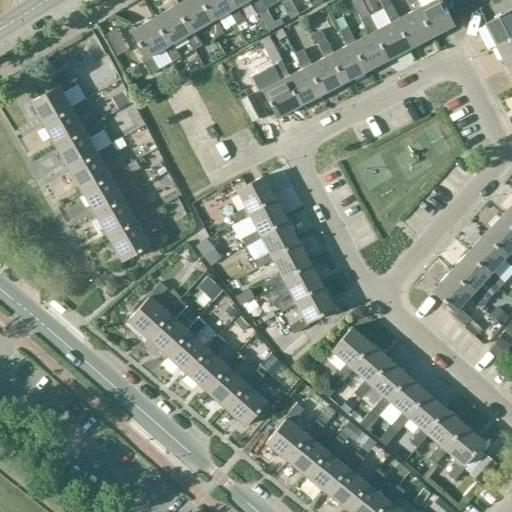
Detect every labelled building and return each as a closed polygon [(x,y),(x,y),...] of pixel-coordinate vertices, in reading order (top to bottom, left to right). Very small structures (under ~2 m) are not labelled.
[(209,23),(196,0),(186,0),(172,8),(188,36),(185,38),(192,51),(193,51),(198,60),(205,56),(200,47),(201,46),(193,32),(206,25),(209,23)] [(214,39),(215,39),(222,35),(214,20),(228,12),(231,11),(224,0),(196,0),(209,23),(206,25),(214,39)] [(250,0),(224,0),(231,11),(228,12),(236,27),(244,22),(236,8),(249,0),(250,0)] [(250,0),(249,0),(267,33),(283,25),(280,19),(273,23),(260,0),(250,0)] [(277,0),(289,20),(298,16),(288,0),(277,0)] [(350,0),(355,10),(368,34),(372,33),(386,61),(408,49),(393,21),(390,24),(377,30),(364,6),(360,0),(350,0)] [(377,0),(382,9),(390,24),(393,21),(408,49),(430,38),(415,11),(412,12),(398,19),(390,5),(387,0),(377,0)] [(435,0),(420,8),(415,0),(405,0),(412,12),(415,11),(430,38),(452,26),(438,0),(435,0)] [(188,36),(172,8),(150,21),(165,48),(163,50),(171,64),(179,59),(171,45),(185,38),(188,36)] [(511,15),(510,11),(483,25),(494,47),(511,37),(511,15)] [(165,48),(150,21),(129,33),(144,60),(141,61),(149,76),(158,71),(150,57),(163,50),(165,48)] [(338,31),(346,46),(350,44),(364,72),(386,61),(372,33),(368,34),(354,42),(346,27),(338,31)] [(312,35),(324,58),(328,56),(342,84),(364,72),(350,44),(346,46),(332,54),(320,31),(312,35)] [(260,41),(280,80),(283,79),(298,108),(320,96),(305,67),(302,69),(288,76),(280,62),(281,61),(269,37),(260,41)] [(511,37),(494,47),(505,69),(511,65),(511,37)] [(294,54),(302,69),(305,67),(320,96),(342,84),(328,56),(324,58),(310,65),(302,50),(294,54)] [(107,56),(96,62),(109,86),(120,80),(107,56)] [(275,120),(298,108),(283,79),(280,80),(266,87),(259,73),(250,78),(258,93),(261,92),(275,120)] [(29,104),(43,128),(71,112),(70,109),(62,95),(77,86),(72,77),(55,87),(56,88),(29,104)] [(252,121),(263,116),(252,94),(247,97),(243,89),(237,92),(252,121)] [(117,109),(129,103),(123,92),(111,98),(117,109)] [(85,101),(70,109),(71,112),(43,128),(55,150),(84,134),(83,132),(75,117),(90,108),(85,101)] [(98,123),(83,132),(84,134),(55,150),(68,172),(97,156),(96,154),(88,140),(103,131),(98,123)] [(111,146),(96,154),(97,156),(68,172),(81,195),(110,178),(109,176),(101,162),(115,153),(111,146)] [(124,168),(109,176),(110,178),(81,195),(93,217),(122,201),(122,199),(114,185),(129,177),(124,168)] [(233,226),(248,218),(246,215),(273,201),(262,178),(234,193),(244,210),(229,218),(233,226)] [(137,191),(122,199),(122,201),(93,217),(106,240),(135,223),(135,222),(126,207),(141,198),(137,191)] [(285,223),(273,201),(246,215),(248,218),(255,232),(240,240),(244,248),(259,240),(258,237),(285,223)] [(511,202),(498,218),(511,230),(511,202)] [(140,231),(155,221),(153,218),(160,214),(156,209),(150,213),(135,222),(135,223),(106,240),(120,263),(149,247),(140,231)] [(511,230),(498,218),(481,236),(505,258),(502,260),(511,269),(511,256),(509,253),(511,250),(511,230)] [(297,244),(285,223),(258,237),(259,240),(266,254),(251,262),(256,270),(271,262),(269,259),(297,244)] [(505,258),(481,236),(464,255),(488,276),(485,279),(498,290),(504,283),(491,272),(502,260),(505,258)] [(308,266),(297,244),(269,259),(271,262),(278,276),(263,284),(267,292),(282,284),(281,281),(308,266)] [(475,290),(485,279),(488,276),(464,255),(448,273),(471,294),(468,297),(480,307),(486,301),(475,290)] [(320,289),(308,266),(281,281),(282,284),(289,297),(274,305),(279,313),(294,305),(293,303),(320,289)] [(471,294),(448,273),(430,292),(452,312),(449,315),(462,327),(461,328),(472,337),(479,329),(469,320),(470,319),(457,308),(468,297),(471,294)] [(126,322),(145,340),(166,316),(165,315),(153,304),(166,290),(159,283),(145,298),(146,299),(126,322)] [(332,311),(320,289),(293,303),(294,305),(301,320),(286,328),(290,336),(306,328),(305,325),(332,311)] [(178,301),(165,315),(166,316),(145,340),(165,357),(186,333),(185,332),(173,321),(185,307),(178,301)] [(198,319),(185,332),(186,333),(165,357),(184,375),(206,351),(205,349),(192,338),(204,325),(198,319)] [(347,370),(367,346),(349,330),(328,354),(342,366),(332,379),(339,385),(349,372),(347,370)] [(311,342),(303,333),(278,355),(287,364),(311,342)] [(217,336),(205,349),(206,351),(184,375),(204,393),(225,367),(212,356),(224,342),(217,336)] [(497,357),(507,345),(499,338),(489,350),(497,357)] [(366,386),(386,362),(367,346),(347,370),(349,372),(362,383),(352,395),(359,401),(369,389),(366,386)] [(236,354),(225,367),(204,393),(223,410),(245,386),(243,384),(231,373),(243,360),(236,354)] [(385,402),(405,378),(386,362),(366,386),(369,389),(380,398),(369,411),(376,417),(387,404),(385,402)] [(256,371),(243,384),(245,386),(223,410),(243,428),(264,404),(250,391),(263,377),(256,371)] [(404,418),(424,394),(405,378),(385,402),(387,404),(399,414),(389,427),(396,433),(407,421),(404,418)] [(423,434),(443,410),(424,394),(404,418),(407,421),(418,431),(409,442),(416,448),(426,436),(423,434)] [(347,414),(355,405),(348,399),(340,408),(347,414)] [(263,446),(284,462),(305,436),(304,435),(291,425),(302,411),(294,404),(282,419),(284,420),(263,446)] [(441,450),(461,426),(443,410),(423,434),(426,436),(438,447),(427,460),(434,466),(445,453),(441,450)] [(316,421),(304,435),(305,436),(284,462),(304,479),(326,452),(324,451),(311,441),(322,427),(316,421)] [(482,444),(461,426),(441,450),(445,453),(457,463),(446,476),(453,482),(464,468),(462,467),(482,444)] [(343,443),(336,437),(324,451),(326,452),(304,479),(325,495),(346,469),(345,468),(331,457),(343,443)] [(325,495),(345,511),(366,485),(364,484),(352,474),(362,461),(355,455),(345,468),(346,469),(325,495)] [(469,474),(479,484),(495,465),(485,456),(469,474)] [(375,471),(364,484),(366,485),(345,511),(378,511),(386,503),(385,501),(371,490),(382,477),(375,471)] [(417,480),(409,490),(419,498),(427,488),(417,480)] [(395,488),(385,501),(386,503),(378,511),(397,511),(391,507),(402,494),(395,488)] [(430,508),(434,511),(451,511),(453,511),(438,498),(430,508)]
